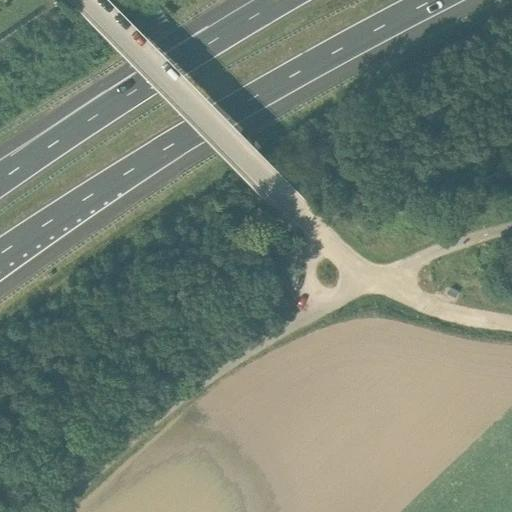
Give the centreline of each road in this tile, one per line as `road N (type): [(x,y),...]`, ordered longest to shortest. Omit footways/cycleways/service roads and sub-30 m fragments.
road 1 (motorway): [(0,255),(261,93),(434,0)]
road 2 (unclassified): [(379,282),(347,262),(87,0)]
road 3 (unclassified): [(52,511),(225,365),(379,282)]
road 4 (motorway): [(283,0),(0,182)]
road 5 (unclassified): [(379,282),(439,250),(511,227)]
road 6 (unclassified): [(511,324),(443,310),(379,282)]
